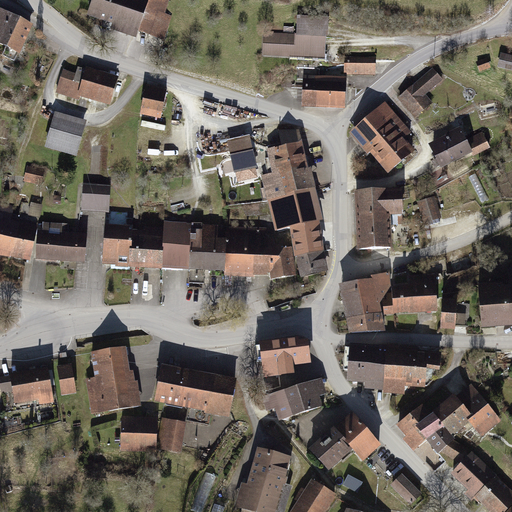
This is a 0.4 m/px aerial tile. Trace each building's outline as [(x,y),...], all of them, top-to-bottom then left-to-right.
[(165,14),(169,0),(88,0),(84,13),(165,39),(172,16),(165,14)] [(33,25),(0,9),(0,44),(19,54),(33,25)] [(294,33),(263,32),(262,57),(325,60),(327,18),(294,16),(294,33)] [(511,55),(500,53),(496,69),(511,72),(511,55)] [(374,57),(343,56),(343,75),(374,76),(374,57)] [(486,59),(474,63),(477,73),(490,69),(486,59)] [(79,74),(62,68),(54,92),(78,100),(79,97),(109,106),(119,75),(83,63),(79,74)] [(443,80),(432,67),(396,98),(414,120),(432,105),(424,96),(443,80)] [(344,78),(301,76),(300,107),(343,109),(344,78)] [(165,89),(143,84),(137,115),(159,119),(165,89)] [(385,104),(350,133),(386,176),(414,152),(404,140),(410,135),(385,104)] [(86,121),(53,112),(43,148),(76,157),(86,121)] [(271,172),(261,174),(273,232),(286,230),(288,240),(291,239),(298,279),(328,271),(309,168),(306,169),(299,130),(278,128),(279,146),(266,149),(271,172)] [(449,140),(434,148),(439,158),(435,160),(438,167),(442,165),(443,166),(472,151),(474,155),(489,147),(483,134),(467,142),(461,129),(447,135),(449,140)] [(254,154),(229,159),(233,175),(257,170),(254,154)] [(44,169),(27,165),(23,181),(40,185),(44,169)] [(109,186),(82,184),(80,210),(108,212),(109,186)] [(383,190),(352,192),(355,252),(390,250),(388,216),(399,215),(398,193),(383,194),(383,190)] [(434,197),(417,202),(423,224),(440,219),(434,197)] [(0,210),(0,257),(29,264),(38,225),(13,219),(16,206),(1,203),(0,210)] [(30,217),(41,220),(44,206),(33,204),(30,217)] [(45,233),(38,233),(37,261),(86,264),(87,234),(65,233),(65,225),(46,224),(45,233)] [(190,272),(193,226),(166,224),(166,229),(163,271),(179,271),(187,272),(190,272)] [(193,226),(190,272),(225,274),(227,242),(216,242),(217,227),(193,226)] [(116,269),(130,269),(131,232),(132,228),(105,227),(104,266),(116,266),(116,269)] [(265,228),(227,227),(227,242),(225,274),(225,277),(253,279),(253,276),(268,276),(269,281),(295,278),(290,248),(281,249),(281,246),(272,246),(272,238),(265,238),(265,228)] [(130,269),(163,271),(166,229),(145,228),(145,233),(131,232),(130,269)] [(501,283),(478,286),(483,331),(511,327),(511,270),(507,271),(509,286),(502,287),(501,283)] [(368,280),(338,285),(347,333),(384,331),(382,316),(438,312),(433,273),(408,276),(408,287),(392,288),(389,273),(368,276),(368,280)] [(456,300),(440,300),(439,331),(455,332),(456,300)] [(298,339),(257,344),(261,377),(282,374),(281,366),(309,363),(306,342),(299,343),(298,339)] [(387,349),(384,391),(384,393),(403,394),(403,389),(424,390),(425,370),(437,371),(438,354),(396,351),(396,347),(387,346),(387,349)] [(124,347),(90,353),(94,379),(85,380),(91,416),(142,407),(137,380),(134,381),(133,371),(129,372),(124,347)] [(365,390),(384,391),(387,349),(351,347),(348,383),(366,384),(365,390)] [(237,377),(162,362),(155,400),(230,414),(237,377)] [(71,364),(57,367),(62,396),(76,394),(71,364)] [(54,403),(49,366),(0,373),(0,392),(13,390),(15,404),(38,400),(39,405),(54,403)] [(320,378),(260,399),(265,412),(274,409),(279,421),(320,406),(317,397),(326,394),(320,378)] [(429,414),(420,406),(395,426),(414,451),(425,442),(437,454),(440,450),(455,466),(467,453),(453,440),(451,437),(468,425),(480,438),(502,420),(471,386),(455,398),(452,394),(429,414)] [(331,427),(306,450),(328,472),(349,452),(361,464),(380,446),(350,413),(334,428),(331,427)] [(156,418),(121,418),(120,453),(156,453),(156,418)] [(185,423),(165,420),(162,451),(182,454),(185,423)] [(291,457),(254,448),(246,485),(240,484),(235,508),(242,509),(241,511),(285,511),(292,486),(284,484),(291,457)] [(495,474),(474,454),(451,476),(466,491),(463,494),(470,501),(473,497),(495,474)] [(202,511),(216,476),(206,473),(192,508),(202,511)] [(511,489),(495,474),(473,497),(488,511),(509,511),(511,510),(511,489)] [(401,475),(390,486),(410,506),(421,495),(401,475)] [(362,483),(349,476),(344,486),(357,493),(362,483)] [(322,511),(333,495),(313,482),(293,511),(322,511)]
